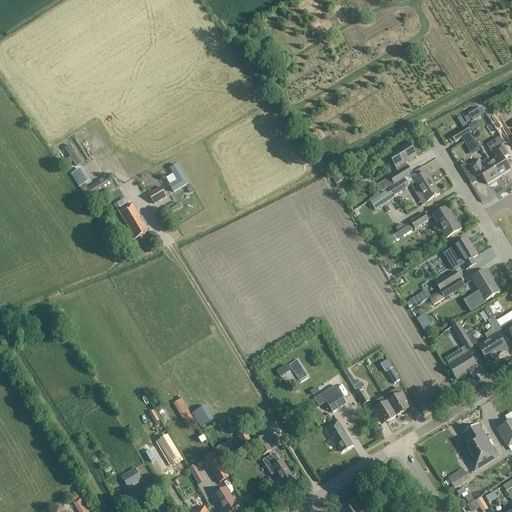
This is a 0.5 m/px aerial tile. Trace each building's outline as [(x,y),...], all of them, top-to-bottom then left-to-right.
[(479,129),(476,124),(469,128),(472,133),(479,129)] [(467,127),(451,137),(454,143),(461,139),(465,136),(475,153),(480,150),(470,134),(470,133),(467,127)] [(496,160),(489,164),(498,178),(511,170),(504,160),(510,156),(502,144),(498,139),(487,146),(490,152),(491,152),(496,160)] [(398,173),(390,179),(377,186),(381,193),(394,185),(412,174),(408,168),(407,168),(405,164),(417,158),(408,144),(388,156),(396,170),(398,173)] [(465,163),(459,167),(471,185),(477,182),(475,178),(480,175),(487,185),(498,178),(489,164),(487,160),(481,163),(479,159),(467,167),(465,163)] [(173,193),(188,184),(178,166),(170,170),(177,182),(169,186),(173,193)] [(71,175),(76,184),(91,207),(115,191),(108,178),(89,191),(85,185),(89,182),(80,169),(71,175)] [(414,183),(410,185),(413,190),(417,188),(426,203),(439,195),(426,174),(413,181),(414,183)] [(150,188),(155,185),(152,179),(147,181),(150,188)] [(380,195),(370,202),(375,210),(395,198),(394,196),(408,187),(404,180),(380,195)] [(154,204),(163,199),(166,198),(161,187),(148,194),(154,204)] [(132,204),(119,212),(135,239),(148,231),(132,204)] [(447,208),(432,218),(446,240),(461,231),(447,208)] [(414,230),(429,221),(425,214),(410,223),(414,230)] [(455,248),(444,255),(454,271),(460,267),(463,266),(466,271),(476,265),(473,260),(478,257),(468,241),(455,248)] [(486,271),(471,280),(478,292),(476,294),(483,306),(486,303),(485,302),(499,293),(486,271)] [(436,286),(440,291),(459,279),(455,274),(454,272),(435,284),(436,286)] [(459,279),(440,291),(428,299),(433,307),(464,287),(459,279)] [(497,303),(504,314),(511,308),(511,304),(507,296),(497,303)] [(488,309),(484,311),(490,321),(488,322),(493,331),(485,336),(487,339),(501,331),(494,319),(488,309)] [(426,318),(433,326),(442,319),(435,311),(426,318)] [(511,321),(511,322),(501,329),(505,334),(507,333),(511,340),(511,321)] [(458,323),(452,327),(455,333),(467,352),(474,348),(468,339),(466,337),(458,323)] [(471,334),(466,337),(468,339),(474,348),(478,346),(471,334)] [(497,336),(478,348),(486,362),(494,357),(495,358),(506,350),(497,336)] [(468,354),(448,367),(457,382),(478,369),(468,354)] [(405,381),(410,376),(400,366),(395,370),(405,381)] [(400,382),(395,373),(392,369),(386,373),(388,377),(393,385),(400,382)] [(363,391),(362,391),(361,390),(365,388),(362,383),(355,387),(352,388),(354,390),(357,394),(356,395),(363,406),(369,403),(363,391)] [(347,405),(340,394),(335,386),(314,399),(319,407),(326,403),(333,414),(347,405)] [(399,389),(392,393),(384,398),(396,418),(406,411),(404,408),(409,405),(402,394),(399,389)] [(386,423),(396,418),(384,398),(371,405),(371,408),(373,412),(379,423),(384,420),(386,423)] [(181,400),(175,404),(187,425),(194,421),(181,400)] [(350,421),(356,418),(351,409),(345,413),(350,421)] [(511,421),(497,432),(507,448),(511,445),(511,421)] [(331,440),(333,439),(342,453),(353,447),(338,422),(325,429),(331,440)] [(461,435),(466,444),(458,449),(473,473),(497,458),(477,425),(461,435)] [(167,437),(158,443),(173,466),(181,460),(167,437)] [(262,437),(253,443),(262,456),(270,451),(262,437)] [(228,441),(220,446),(224,453),(232,448),(228,441)] [(212,451),(213,453),(222,467),(229,462),(220,446),(212,451)] [(229,478),(222,467),(213,453),(203,460),(218,485),(229,478)] [(271,476),(275,474),(279,480),(275,483),(275,485),(278,489),(280,489),(284,487),(284,488),(294,482),(281,462),(278,464),(272,455),(262,462),(271,476)] [(143,482),(135,469),(121,478),(129,491),(143,482)] [(469,480),(462,470),(448,479),(454,489),(469,480)] [(194,477),(199,486),(206,482),(200,473),(194,477)] [(234,504),(226,489),(214,496),(223,511),(220,511),(239,511),(235,504),(234,504)] [(193,494),(197,501),(205,497),(201,490),(193,494)] [(366,511),(358,498),(347,505),(351,511),(366,511)] [(89,511),(82,499),(73,504),(78,511),(89,511)] [(505,510),(504,510),(505,511),(511,511),(505,503),(501,505),(505,510)]
